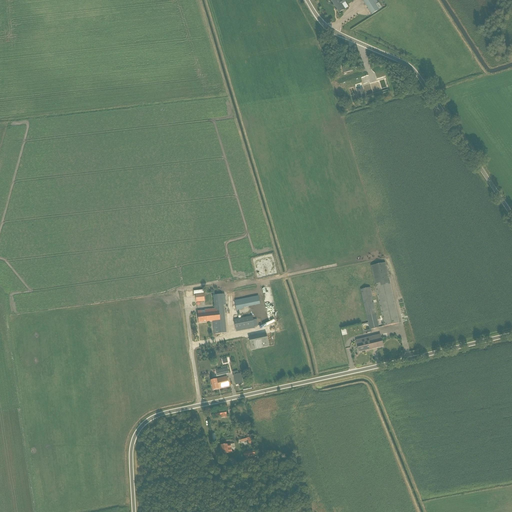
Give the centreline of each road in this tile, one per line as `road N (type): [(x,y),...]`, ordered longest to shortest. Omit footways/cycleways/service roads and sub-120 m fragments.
road 1 (unclassified): [(133,511),(129,442),(146,415),(511,334)]
road 2 (unclassified): [(511,215),(414,74),(327,33),(303,0)]
